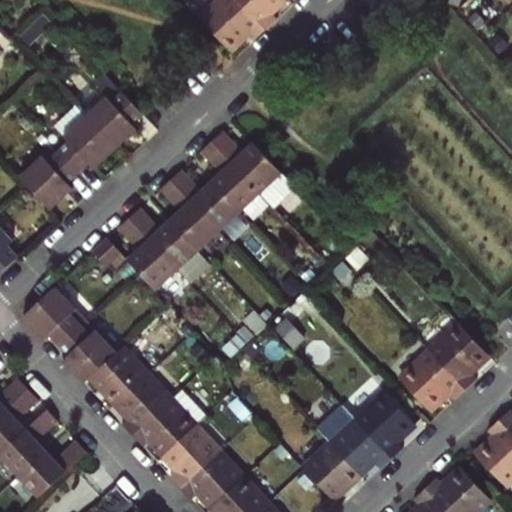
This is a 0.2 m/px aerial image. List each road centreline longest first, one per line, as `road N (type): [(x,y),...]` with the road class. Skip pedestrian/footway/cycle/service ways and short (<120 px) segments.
road 1 (residential): [(324,0),(0,304)]
road 2 (residential): [(178,511),(0,319)]
road 3 (residential): [(361,511),(511,373)]
